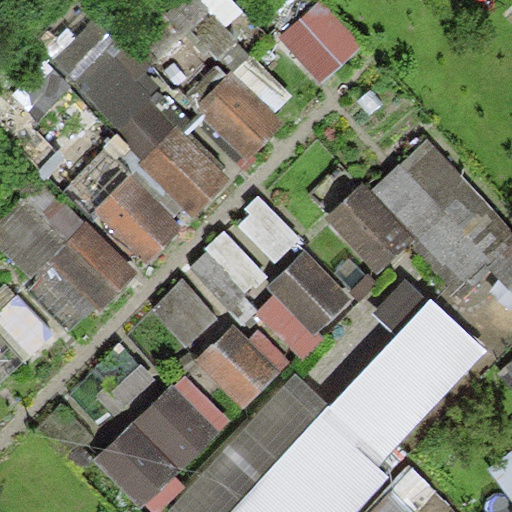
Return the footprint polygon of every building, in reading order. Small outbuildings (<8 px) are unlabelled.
[(353,36),(321,0),(295,0),(281,13),(323,62),(353,36)] [(269,105),(227,62),(196,93),(238,136),(269,105)] [(214,163),(173,119),(145,144),(186,189),(214,163)] [(432,182),(399,148),(376,169),(409,204),(432,182)] [(168,213),(122,168),(98,193),(143,238),(168,213)] [(364,177),(332,204),(376,254),(408,227),(364,177)] [(55,223),(16,185),(0,201),(0,227),(27,253),(55,223)] [(121,255),(84,218),(57,244),(94,282),(121,255)] [(336,281),(296,242),(270,269),(310,307),(336,281)] [(51,320),(12,282),(0,293),(0,315),(28,343),(51,320)] [(483,338),(427,285),(314,402),(317,405),(215,511),(336,511),(380,466),(370,457),(483,338)] [(268,356),(227,317),(198,348),(239,386),(268,356)] [(209,417),(164,373),(134,403),(179,447),(209,417)] [(170,462),(121,416),(96,443),(145,489),(170,462)] [(511,448),(492,471),(511,488),(511,448)]
